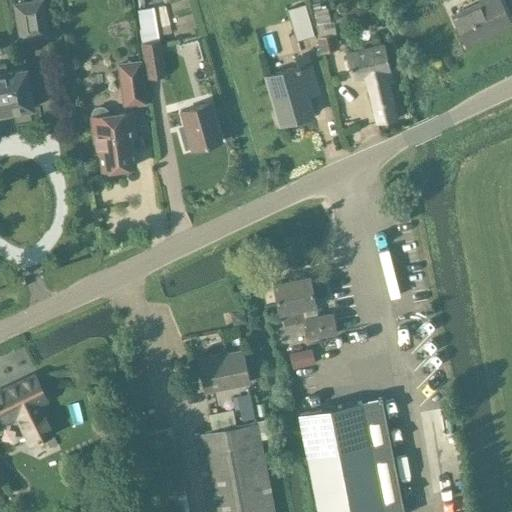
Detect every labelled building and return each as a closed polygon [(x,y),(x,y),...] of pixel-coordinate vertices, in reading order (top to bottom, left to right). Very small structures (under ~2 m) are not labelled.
[(48,36),(42,0),(38,0),(14,4),(21,40),(48,36)] [(511,25),(498,0),(483,0),(451,15),(465,47),(511,25)] [(313,36),(305,6),(288,10),(296,41),(313,36)] [(320,9),(313,10),(316,24),(330,21),(327,7),(320,9)] [(140,29),(139,30),(141,43),(146,79),(166,76),(161,40),(158,40),(156,27),(140,29)] [(319,53),(338,50),(336,35),(317,38),(319,53)] [(353,79),(364,76),(375,124),(397,119),(389,82),(393,82),(384,45),(347,54),(353,79)] [(285,73),(266,79),(279,125),(310,116),(305,99),(303,91),(313,88),(305,59),(294,62),(297,70),(285,73)] [(102,170),(106,170),(107,172),(121,171),(120,168),(135,166),(130,128),(135,128),(132,112),(131,105),(145,103),(140,62),(119,64),(124,105),(125,105),(126,113),(110,115),(109,113),(109,112),(108,110),(107,109),(106,108),(105,107),(103,107),(102,106),(100,106),(99,106),(97,107),(96,107),(95,108),(93,109),(93,111),(92,112),(91,113),(91,115),(91,116),(96,152),(100,151),(102,170)] [(0,113),(33,108),(26,68),(6,71),(6,70),(5,64),(0,65),(0,113)] [(222,142),(211,102),(180,111),(185,130),(179,131),(184,150),(190,148),(191,148),(191,151),(222,142)] [(410,221),(407,208),(395,210),(397,223),(410,221)] [(278,312),(304,307),(306,318),(303,319),(307,339),(337,333),(333,313),(317,316),(315,305),(309,277),(272,284),(278,312)] [(312,349),(288,353),(292,369),(315,364),(312,349)] [(242,350),(197,359),(204,392),(248,383),(242,350)] [(16,416),(30,444),(53,432),(40,405),(46,402),(34,374),(0,391),(0,417),(2,422),(16,416)] [(212,426),(238,425),(237,418),(254,417),(252,395),(236,396),(236,411),(212,412),(212,426)] [(317,511),(403,511),(380,398),(298,414),(317,511)] [(193,435),(208,511),(275,511),(257,422),(193,435)] [(153,499),(155,511),(189,511),(172,425),(138,432),(152,500),(153,499)] [(110,436),(107,436),(104,436),(102,437),(100,439),(99,441),(98,444),(99,447),(100,449),(102,451),(104,452),(107,452),(109,452),(112,451),(114,449),(115,447),(115,444),(115,441),(114,439),(112,437),(110,436)]
